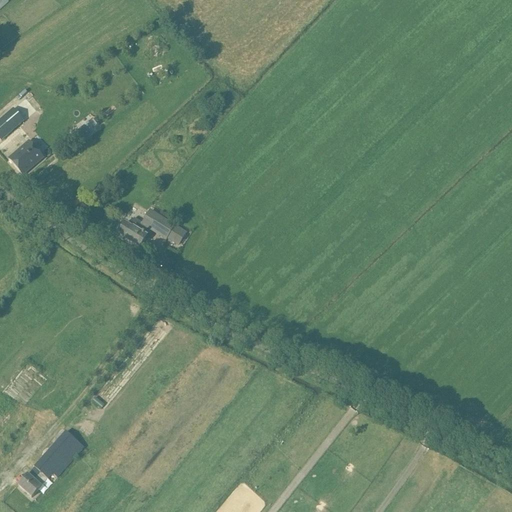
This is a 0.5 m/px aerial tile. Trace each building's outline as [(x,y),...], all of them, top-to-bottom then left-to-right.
[(0,0),(0,10),(8,3),(5,0),(0,0)] [(35,110),(40,106),(31,95),(27,99),(35,110)] [(6,134),(0,137),(0,143),(2,146),(27,130),(18,116),(1,127),(6,134)] [(84,126),(70,137),(76,144),(90,133),(84,126)] [(13,156),(9,160),(22,176),(43,158),(29,143),(21,150),(23,152),(15,158),(13,156)] [(185,235),(174,228),(168,224),(158,218),(150,213),(143,225),(134,219),(129,227),(125,224),(118,234),(126,239),(126,240),(139,249),(147,238),(146,237),(151,230),(166,239),(167,238),(178,246),(185,235)] [(161,213),(158,218),(168,224),(171,220),(161,213)] [(85,449),(66,433),(28,476),(18,487),(31,499),(41,488),(52,475),(57,479),(85,449)]
